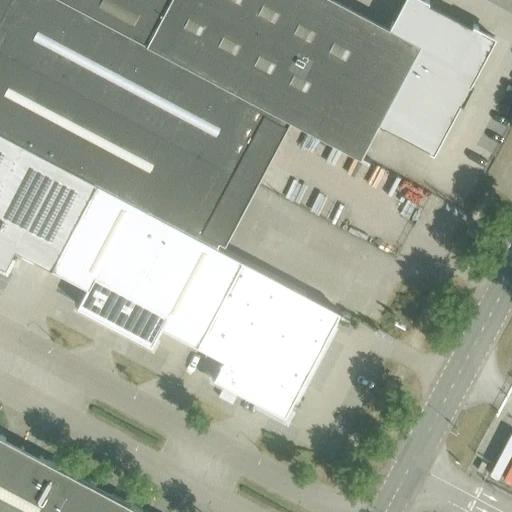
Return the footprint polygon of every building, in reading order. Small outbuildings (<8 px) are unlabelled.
[(0,0),(0,48),(251,180),(256,183),(264,167),(288,124),(282,121),(285,115),(145,44),(61,0),(0,0)] [(61,0),(145,44),(285,115),(368,159),(369,157),(362,154),(379,122),(384,125),(384,124),(429,148),(428,149),(433,151),(436,146),(434,145),(458,101),(463,103),(463,102),(459,99),(467,82),(472,85),(473,83),(468,81),(492,37),(492,35),(477,27),(478,26),(473,23),(472,25),(428,1),(428,0),(405,0),(394,22),(392,21),(389,26),(340,0),(61,0)] [(251,180),(0,48),(0,128),(24,141),(97,180),(169,219),(217,244),(219,239),(225,242),(256,183),(251,180)] [(498,153),(511,122),(511,102),(501,98),(479,145),(498,153)] [(0,186),(24,141),(0,128),(0,186)] [(24,141),(0,186),(0,263),(6,266),(15,248),(51,266),(97,180),(24,141)] [(169,219),(97,180),(51,266),(87,285),(77,304),(114,324),(169,219)] [(114,324),(152,344),(161,325),(192,341),(238,256),(217,244),(169,219),(114,324)] [(290,404),(302,383),(338,315),(334,313),(336,309),(337,308),(238,256),(192,341),(223,358),(214,376),(255,398),(282,412),(287,402),(290,404)] [(0,511),(147,511),(0,433),(0,511)]
